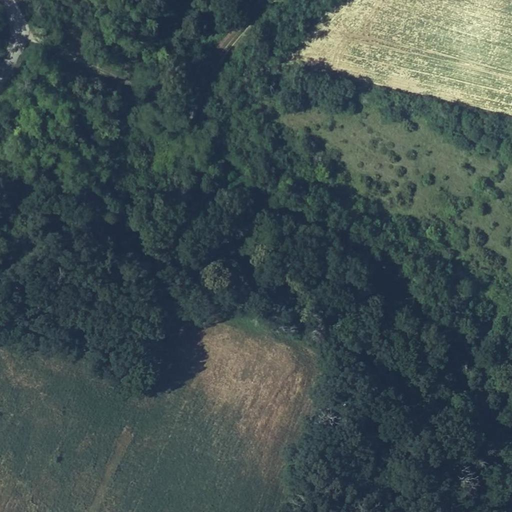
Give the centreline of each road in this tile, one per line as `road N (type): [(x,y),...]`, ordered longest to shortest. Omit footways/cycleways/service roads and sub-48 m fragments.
road 1 (track): [(176,100),(16,35)]
road 2 (track): [(262,0),(199,88),(176,100)]
